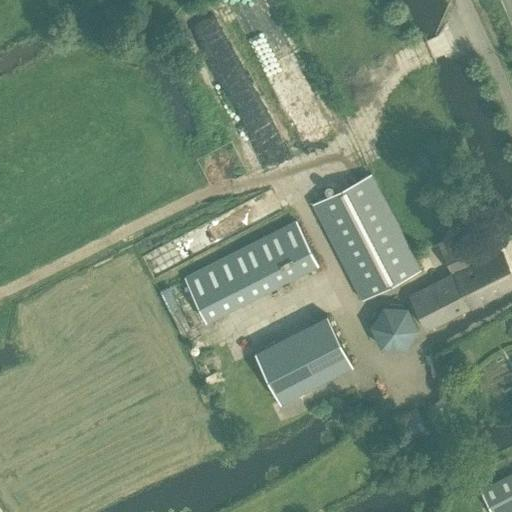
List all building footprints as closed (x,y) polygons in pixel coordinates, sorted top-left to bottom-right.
[(371,173),(314,202),(363,298),(420,269),(371,173)] [(319,263),(297,220),(185,278),(207,320),(319,263)] [(442,251),(447,263),(451,272),(409,294),(427,330),(471,308),(471,309),(511,286),(511,268),(502,249),(470,264),(460,243),(442,251)] [(408,306),(383,303),(370,324),(380,348),(405,349),(419,328),(408,306)] [(327,314),(255,351),(281,401),(353,364),(327,314)] [(451,400),(447,398),(443,397),(439,398),(433,404),(432,406),(431,408),(431,410),(431,414),(433,417),(435,420),(439,421),(443,422),(446,422),(449,420),(454,415),(455,413),(455,411),(454,406),(453,403),(451,400)] [(429,433),(419,412),(403,420),(413,441),(429,433)] [(511,473),(481,490),(492,511),(508,511),(511,510),(511,473)]
